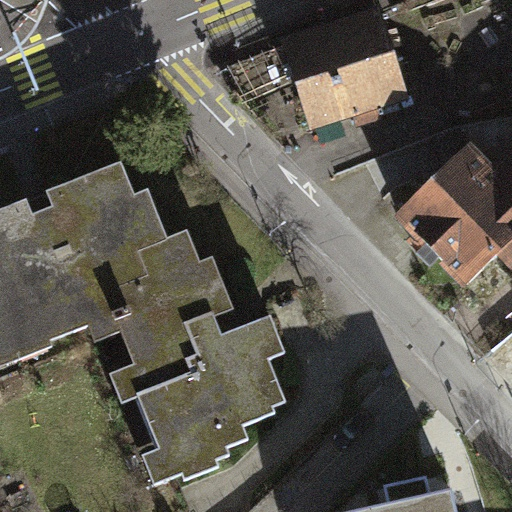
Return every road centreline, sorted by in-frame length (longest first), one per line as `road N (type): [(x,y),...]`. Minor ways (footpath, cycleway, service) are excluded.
road 1 (residential): [(502,421),(137,35)]
road 2 (primary): [(0,90),(137,35)]
